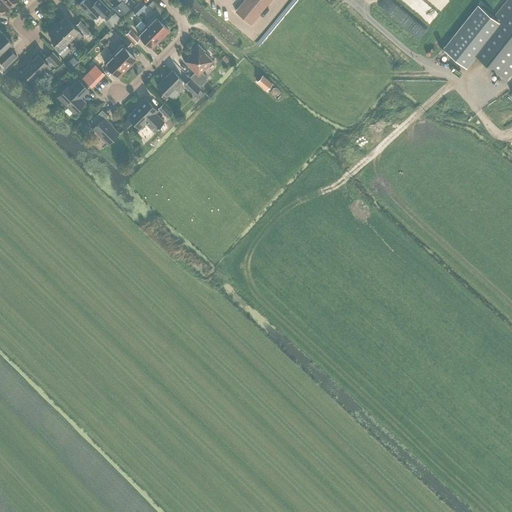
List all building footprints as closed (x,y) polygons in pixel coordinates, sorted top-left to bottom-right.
[(101,2),(97,6),(90,0),(83,0),(78,5),(92,18),(97,13),(101,18),(109,10),(101,2)] [(117,0),(119,1),(112,7),(120,16),(134,3),(130,0),(117,0)] [(244,0),(235,12),(250,24),(270,0),(244,0)] [(394,0),(382,0),(379,4),(418,38),(427,27),(394,0)] [(467,68),(477,56),(506,80),(511,72),(511,0),(507,0),(494,17),(478,5),(443,49),(467,68)] [(146,7),(140,1),(131,9),(137,15),(146,7)] [(115,13),(109,18),(116,24),(121,19),(115,13)] [(169,31),(155,17),(146,25),(160,39),(169,31)] [(82,36),(65,18),(56,26),(70,40),(75,36),(79,39),(82,36)] [(76,26),(86,36),(90,32),(80,22),(76,26)] [(151,48),(160,39),(146,25),(137,34),(151,48)] [(66,45),(70,40),(56,26),(48,34),(57,43),(53,48),(63,58),(70,50),(66,45)] [(134,44),(139,39),(130,30),(129,32),(126,35),(134,44)] [(17,56),(9,48),(12,45),(2,34),(0,35),(0,61),(5,67),(17,56)] [(126,47),(131,43),(122,34),(118,39),(126,47)] [(201,72),(212,61),(204,53),(205,52),(198,45),(191,52),(192,53),(184,61),(195,72),(190,77),(199,87),(207,79),(201,72)] [(135,60),(121,46),(113,54),(127,68),(135,60)] [(51,63),(54,66),(60,61),(52,52),(43,60),(38,55),(21,71),(31,82),(51,63)] [(118,77),(127,68),(113,54),(104,63),(118,77)] [(98,67),(102,63),(93,55),(89,59),(98,67)] [(99,69),(92,77),(97,82),(104,74),(99,69)] [(176,92),(176,91),(174,89),(182,81),(172,71),(157,86),(167,96),(168,95),(170,97),(170,98),(171,98),(172,98),(173,99),(174,99),(175,98),(176,98),(176,97),(177,96),(177,95),(177,94),(177,93),(177,92),(176,92)] [(96,83),(87,73),(82,78),(91,88),(96,83)] [(271,83),(262,75),(256,82),(266,90),(271,83)] [(57,97),(73,113),(85,102),(80,98),(88,90),(78,80),(70,88),(68,86),(57,97)] [(184,85),(193,95),(199,90),(189,80),(184,85)] [(138,106),(127,116),(140,129),(145,123),(153,132),(163,122),(155,113),(157,111),(144,98),(138,105),(138,106)] [(158,108),(167,118),(171,114),(162,104),(158,108)] [(118,133),(104,118),(107,116),(101,110),(91,121),(96,126),(92,129),(107,144),(118,133)]
